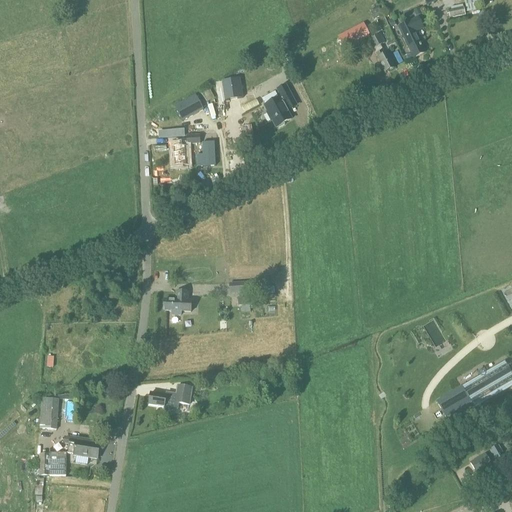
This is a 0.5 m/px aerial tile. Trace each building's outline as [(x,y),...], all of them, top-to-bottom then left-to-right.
[(463,0),(466,10),(482,7),(481,0),(463,0)] [(378,9),(370,13),(373,21),(382,17),(378,9)] [(464,16),(463,9),(446,12),(446,15),(448,14),(450,19),(464,16)] [(418,19),(398,29),(413,59),(424,54),(414,33),(423,29),(418,19)] [(339,39),(344,49),(362,41),(360,37),(363,36),(365,38),(369,36),(366,29),(364,27),(339,39)] [(388,54),(384,56),(382,53),(383,52),(380,46),(385,44),(381,36),(372,40),(376,48),(374,49),(378,59),(385,74),(395,69),(388,54)] [(396,47),(393,41),(386,45),(389,51),(396,47)] [(243,99),(240,79),(222,82),(222,83),(224,101),(225,102),(243,99)] [(218,102),(224,101),(222,83),(215,84),(218,102)] [(267,114),(271,122),(272,121),(276,128),(277,128),(278,129),(285,126),(284,124),(291,120),(284,108),(286,107),(286,108),(294,103),(285,87),(277,91),(282,99),(280,100),(280,99),(265,107),(268,114),(267,114)] [(195,97),(174,108),(182,122),(203,111),(195,97)] [(187,136),(187,145),(200,144),(199,136),(187,136)] [(197,168),(215,167),(214,143),(202,144),(202,156),(196,156),(197,168)] [(173,148),(174,167),(186,167),(185,161),(188,160),(187,147),(173,148)] [(268,288),(267,280),(255,281),(255,289),(268,288)] [(238,298),(238,307),(254,306),(254,293),(255,293),(254,282),(238,283),(239,298),(238,298)] [(189,293),(175,292),(175,301),(165,300),(164,312),(172,312),(172,316),(180,316),(181,313),(191,313),(191,301),(188,301),(189,293)] [(478,378),(462,387),(475,410),(492,400),(511,388),(511,375),(505,362),(485,374),(484,371),(477,375),(478,378)] [(462,387),(436,402),(449,425),(475,410),(462,387)] [(167,395),(167,397),(151,395),(151,398),(149,407),(155,408),(165,409),(164,414),(178,411),(179,405),(190,407),(193,390),(178,388),(177,396),(167,395)] [(42,400),(40,430),(56,431),(58,401),(42,400)] [(70,438),(68,455),(74,455),(73,457),(96,460),(96,465),(96,466),(100,445),(87,443),(87,441),(70,438)] [(488,451),(497,466),(501,464),(497,457),(502,454),(498,446),(488,451)] [(49,473),(49,477),(65,477),(66,454),(51,454),(49,454),(49,456),(50,456),(49,473)] [(485,455),(470,464),(480,481),(495,472),(485,455)] [(49,477),(49,473),(50,456),(49,456),(40,456),(39,477),(49,477)]
